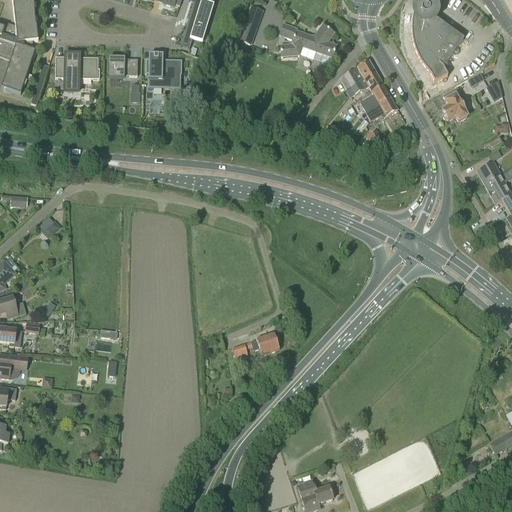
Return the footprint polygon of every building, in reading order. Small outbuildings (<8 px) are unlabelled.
[(11,0),(15,29),(10,27),(0,23),(0,56),(11,60),(1,90),(20,97),(35,53),(29,51),(28,44),(38,43),(32,0),(11,0)] [(152,0),(153,1),(160,3),(160,2),(164,3),(163,6),(172,9),(173,7),(179,9),(181,0),(152,0)] [(204,36),(213,8),(203,5),(204,0),(189,0),(188,3),(193,5),(189,17),(191,18),(186,35),(184,34),(180,48),(189,51),(195,33),(204,36)] [(411,28),(410,35),(411,42),(413,49),(415,55),(418,61),(421,67),(425,72),(429,77),(434,86),(447,79),(442,70),(452,56),(463,42),(434,20),(434,19),(435,17),(435,15),(435,13),(435,12),(434,10),(434,8),(432,7),(431,6),(430,5),(428,4),(426,4),(424,4),(423,4),(421,4),(419,5),(418,6),(417,7),(415,8),(415,10),(414,11),(414,12),(412,17),(411,23),(411,28)] [(250,8),(247,17),(260,22),(263,13),(250,8)] [(313,40),(296,34),(297,31),(283,26),(279,37),(292,42),(291,46),(292,46),(292,47),(280,48),(280,60),(299,58),(302,50),(332,60),(336,48),(328,45),(333,36),(322,27),(313,40)] [(241,35),(238,43),(251,48),(254,39),(241,35)] [(162,64),(162,57),(148,57),(148,64),(146,64),(146,62),(145,62),(145,76),(146,76),(148,76),(147,90),(153,90),(154,87),(177,88),(178,77),(181,77),(181,63),(172,63),(172,65),(162,64)] [(78,61),(78,58),(65,58),(65,60),(55,60),(54,81),(64,81),(64,89),(77,89),(78,81),(99,82),(99,72),(97,72),(97,61),(78,61)] [(137,78),(137,62),(124,62),(124,60),(108,60),(107,81),(124,82),(124,78),(137,78)] [(346,92),(375,75),(368,63),(357,70),(343,77),(345,81),(341,83),(346,92)] [(36,107),(48,69),(42,67),(30,105),(36,107)] [(371,94),(383,88),(375,75),(346,92),(350,100),(368,89),(371,94)] [(471,89),(484,82),(480,75),(467,82),(471,89)] [(489,86),(496,105),(504,102),(497,83),(489,86)] [(365,115),(390,100),(383,88),(371,94),(373,97),(359,105),(365,115)] [(459,106),(455,99),(460,97),(456,90),(442,98),(445,103),(444,103),(448,110),(442,113),(443,115),(442,118),(444,123),(447,123),(448,123),(455,119),(458,124),(467,119),(464,114),(469,111),(464,103),(459,106)] [(390,100),(365,115),(370,124),(383,116),(385,119),(397,113),(390,100)] [(375,153),(383,148),(380,141),(381,141),(376,133),(367,138),(375,153)] [(354,143),(343,135),(333,146),(348,151),(354,143)] [(487,155),(502,147),(499,141),(484,149),(487,155)] [(500,150),(502,157),(511,154),(508,147),(500,150)] [(497,152),(487,158),(491,164),(492,164),(501,159),(497,152)] [(484,186),(499,178),(492,165),(477,174),(484,186)] [(499,178),(484,186),(495,206),(502,202),(508,213),(511,210),(511,194),(510,196),(499,178)] [(27,209),(27,200),(10,198),(10,203),(10,208),(27,209)] [(43,232),(41,234),(48,241),(56,234),(49,226),(43,232)] [(0,292),(4,291),(2,286),(14,276),(4,264),(0,267),(0,292)] [(15,307),(12,300),(0,303),(0,316),(11,314),(12,320),(26,317),(23,305),(15,307)] [(52,313),(46,309),(42,316),(47,320),(52,313)] [(82,322),(83,312),(76,312),(75,322),(82,322)] [(39,336),(40,327),(25,326),(24,334),(39,336)] [(20,350),(22,334),(0,330),(0,343),(9,345),(8,348),(20,350)] [(278,351),(273,337),(232,351),(236,364),(248,360),(245,352),(251,350),(253,354),(259,351),(261,357),(278,351)] [(26,373),(28,360),(20,359),(8,358),(7,365),(0,363),(0,380),(9,381),(14,382),(18,377),(20,374),(20,373),(26,373)] [(50,391),(51,381),(42,380),(41,390),(50,391)] [(15,402),(16,391),(0,389),(0,411),(5,412),(7,401),(15,402)] [(233,400),(225,408),(231,414),(239,406),(233,400)] [(1,428),(2,420),(0,420),(0,452),(1,453),(2,444),(8,445),(9,436),(5,435),(5,429),(1,428)] [(495,457),(511,447),(511,433),(489,446),(495,457)] [(313,494),(315,493),(312,483),(297,487),(303,507),(316,503),(313,494)] [(316,503),(303,507),(304,511),(317,511),(319,511),(318,507),(332,502),(328,489),(315,493),(313,494),(316,503)]
